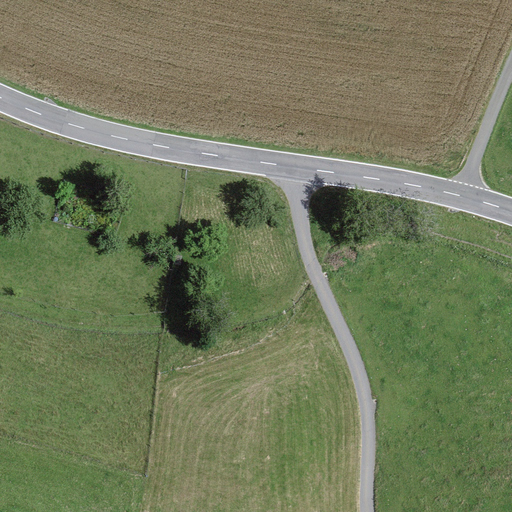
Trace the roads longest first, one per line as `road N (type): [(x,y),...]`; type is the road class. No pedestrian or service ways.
road 1 (secondary): [(0,97),(118,137),(458,195)]
road 2 (residential): [(458,195),(511,65)]
